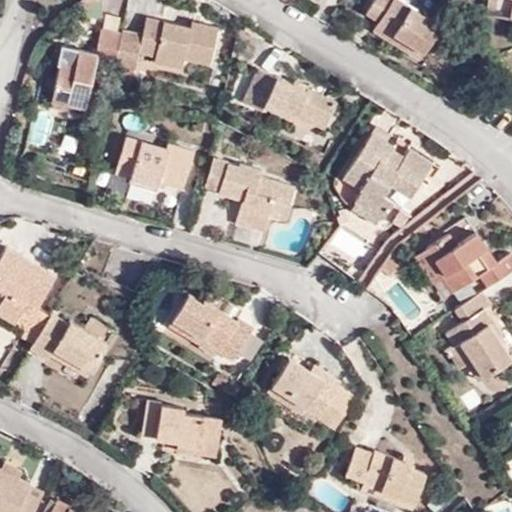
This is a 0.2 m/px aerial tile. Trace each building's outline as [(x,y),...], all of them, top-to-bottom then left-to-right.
[(409,45),(407,50),(421,59),(440,28),(426,20),(428,17),(400,0),(373,0),(366,13),(380,21),(378,25),(409,45)] [(496,10),(498,0),(496,0),(488,0),(488,8),(496,10)] [(143,34),(123,29),(123,32),(116,64),(136,69),(140,51),(156,55),(184,61),(184,56),(211,62),(217,26),(200,22),(199,28),(191,26),(147,17),(143,34)] [(192,20),(191,26),(199,28),(200,22),(192,20)] [(374,30),(407,50),(409,45),(378,25),(374,30)] [(94,61),(115,66),(116,64),(123,32),(102,27),(97,52),(80,49),(79,53),(78,60),(61,56),(52,97),(85,105),(94,61)] [(78,60),(79,53),(63,50),(61,56),(78,60)] [(184,61),(156,55),(155,63),(182,69),(184,61)] [(300,108),(328,121),(336,100),(309,88),(308,90),(258,68),(245,100),(262,109),(264,104),(295,118),(297,115),(300,108)] [(484,68),(464,83),(473,95),(494,79),(484,68)] [(83,113),(85,105),(52,97),(50,105),(83,113)] [(325,128),(328,121),(300,108),(297,115),(325,128)] [(387,153),(390,148),(392,146),(371,132),(342,176),(361,188),(353,199),(354,199),(377,216),(379,217),(390,201),(381,194),(388,184),(408,198),(431,164),(408,149),(403,157),(400,163),(387,153)] [(131,177),(159,185),(160,180),(184,187),(195,150),(168,143),(167,148),(127,137),(117,172),(131,177)] [(403,157),(390,148),(387,153),(400,163),(403,157)] [(214,155),(205,184),(220,189),(219,192),(242,199),(237,223),(263,232),(268,213),(285,219),(294,185),(261,175),(262,168),(240,161),(239,164),(214,155)] [(157,192),(159,185),(131,177),(130,184),(157,192)] [(377,216),(354,199),(349,207),(374,223),(377,216)] [(447,232),(414,256),(433,283),(444,275),(453,290),(479,274),(488,285),(511,267),(511,255),(510,252),(496,261),(475,230),(456,244),(447,232)] [(0,310),(16,320),(27,301),(37,307),(56,276),(7,247),(0,258),(0,310)] [(382,268),(390,258),(388,256),(381,267),(382,268)] [(399,266),(390,258),(382,268),(391,276),(399,266)] [(483,290),(456,308),(463,320),(447,331),(454,342),(455,345),(461,342),(483,375),(511,356),(500,338),(490,322),(494,319),(486,306),(490,302),(483,290)] [(233,360),(238,352),(249,331),(253,325),(239,316),(236,320),(203,300),(202,302),(188,293),(169,326),(184,334),(187,328),(220,348),(218,350),(233,360)] [(19,336),(31,344),(49,315),(37,307),(27,301),(16,320),(13,325),(22,332),(19,336)] [(31,344),(30,346),(47,357),(50,352),(54,347),(90,370),(107,342),(71,319),(69,323),(51,311),(49,315),(31,344)] [(504,334),(494,319),(490,322),(500,338),(504,334)] [(216,354),(218,350),(220,348),(187,328),(184,334),(216,354)] [(249,331),(238,352),(250,360),(262,339),(249,331)] [(455,345),(454,342),(445,349),(450,356),(452,355),(460,367),(467,362),(478,379),(483,375),(461,342),(455,345)] [(54,347),(50,352),(87,375),(90,370),(54,347)] [(290,357),(273,384),(307,407),(304,412),(316,419),(317,417),(337,383),(339,381),(328,373),(325,380),(310,371),(290,357)] [(313,364),(310,371),(325,380),(328,373),(313,364)] [(216,374),(211,383),(235,397),(240,388),(216,374)] [(337,383),(317,417),(335,428),(356,395),(337,383)] [(307,407),(273,384),(268,392),(303,414),(304,412),(307,407)] [(176,443),(216,448),(219,418),(181,412),(182,407),(162,404),(162,401),(146,400),(142,434),(177,440),(176,443)] [(215,455),(216,448),(176,443),(176,449),(215,455)] [(397,495),(395,503),(411,509),(423,473),(408,468),(409,463),(373,450),(373,453),(355,447),(346,474),(363,481),(362,483),(397,495)] [(33,511),(43,493),(29,486),(29,484),(0,469),(0,511),(33,511)] [(359,491),(395,503),(397,495),(362,483),(359,491)] [(73,511),(68,510),(70,505),(57,499),(50,511),(73,511)]
